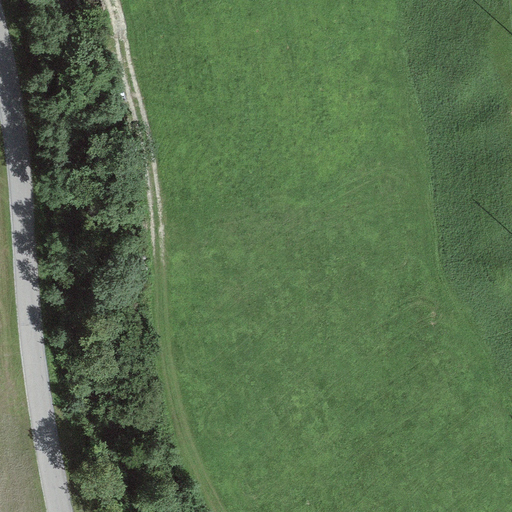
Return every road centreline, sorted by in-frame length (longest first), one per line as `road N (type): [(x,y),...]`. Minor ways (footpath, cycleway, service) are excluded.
road 1 (unclassified): [(62,511),(38,389),(0,50)]
road 2 (track): [(108,0),(145,129),(163,247)]
